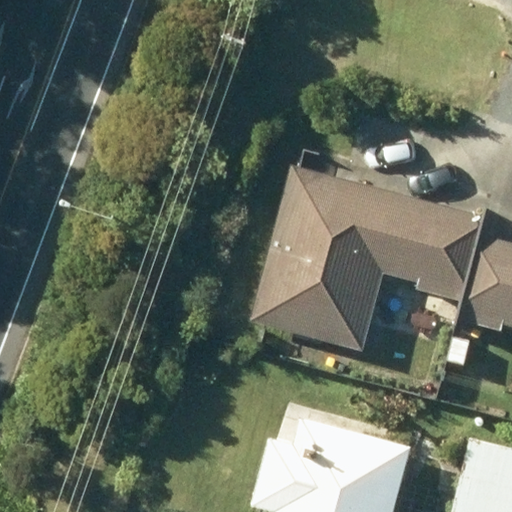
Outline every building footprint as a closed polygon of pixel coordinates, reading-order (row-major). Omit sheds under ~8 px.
[(465,220),(467,214),(338,180),(342,166),(300,155),(296,171),(287,169),(247,319),(357,348),(378,271),(414,281),(412,289),(453,300),(474,223),(465,220)] [(511,326),(511,244),(476,235),(453,319),(494,330),(497,323),(511,326)] [(444,349),(442,359),(458,364),(465,342),(448,337),(444,349)] [(426,344),(420,367),(438,372),(442,359),(444,349),(426,344)] [(243,506),(265,511),(385,511),(403,446),(291,417),(285,442),(261,436),(243,506)] [(511,511),(511,449),(466,438),(447,511),(511,511)]
